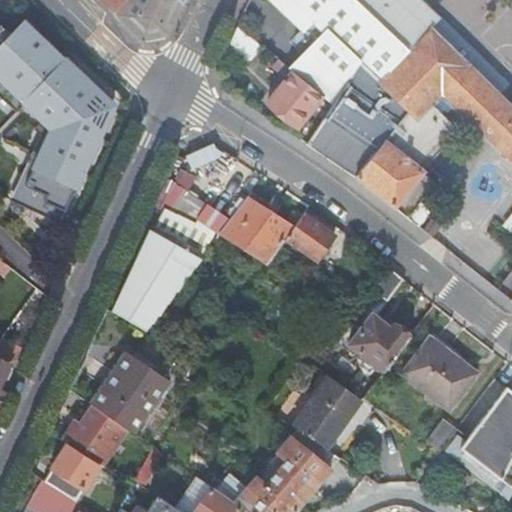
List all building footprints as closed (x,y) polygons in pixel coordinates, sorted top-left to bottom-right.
[(100,0),(115,15),(128,0),(100,0)] [(182,6),(175,0),(128,0),(115,15),(142,41),(168,37),(182,6)] [(271,0),(303,30),(312,21),(290,0),(271,0)] [(511,109),(496,95),(429,31),(395,0),(290,0),(312,21),(325,33),(359,66),(332,106),(316,130),(306,146),(346,172),(394,209),(395,208),(407,218),(435,183),(416,167),(453,129),(431,106),(441,95),(511,164),(511,109)] [(429,31),(496,95),(507,84),(440,19),(429,31)] [(11,36),(0,27),(0,78),(52,129),(26,186),(47,195),(44,202),(63,211),(72,191),(89,154),(107,116),(95,105),(101,99),(23,23),(19,28),(11,36)] [(255,42),(237,27),(228,47),(251,66),(265,50),(255,42)] [(332,106),(359,66),(325,33),(290,71),(293,73),(332,106)] [(316,130),(332,106),(293,73),(267,105),(297,129),(305,120),(316,130)] [(220,231),(229,219),(199,197),(200,195),(194,190),(193,192),(190,191),(199,175),(182,165),(161,205),(163,206),(153,227),(151,226),(112,312),(144,331),(216,236),(220,231)] [(232,239),(269,262),(280,246),(293,228),(265,209),(246,197),(229,219),(220,231),(232,239)] [(280,246),(286,250),(292,243),(316,260),(333,236),(303,214),(293,228),(280,246)] [(229,245),(232,239),(220,231),(216,236),(229,245)] [(387,302),(403,280),(390,269),(373,292),(387,302)] [(383,371),(410,337),(394,324),(390,330),(371,315),(349,344),(383,371)] [(448,409),(477,372),(430,335),(401,373),(448,409)] [(21,350),(0,341),(0,358),(15,364),(21,350)] [(126,354),(91,404),(126,428),(132,433),(167,382),(126,354)] [(0,395),(3,390),(1,390),(0,388),(0,385),(2,382),(8,366),(0,362),(0,395)] [(321,447),(357,396),(329,376),(292,428),(318,445),(321,447)] [(468,437),(456,428),(455,429),(437,451),(434,456),(503,510),(511,492),(511,393),(506,388),(468,437)] [(88,402),(62,441),(67,444),(99,465),(101,466),(126,428),(91,404),(88,402)] [(424,441),(437,451),(455,429),(441,419),(424,441)] [(295,511),(340,460),(321,447),(318,445),(310,455),(290,438),(277,454),(285,462),(265,486),(256,479),(234,504),(240,508),(246,511),(291,511),(292,511),(291,511),(295,511)] [(99,465),(67,444),(43,482),(75,501),(99,465)] [(153,447),(134,480),(142,486),(161,452),(153,447)] [(277,454),(256,479),(265,486),(285,462),(277,454)] [(41,480),(26,506),(36,511),(74,511),(79,504),(75,501),(43,482),(41,480)] [(211,487),(193,511),(237,511),(240,508),(234,504),(211,487)] [(146,511),(128,511),(120,506),(117,511),(180,511),(157,496),(146,511)]
